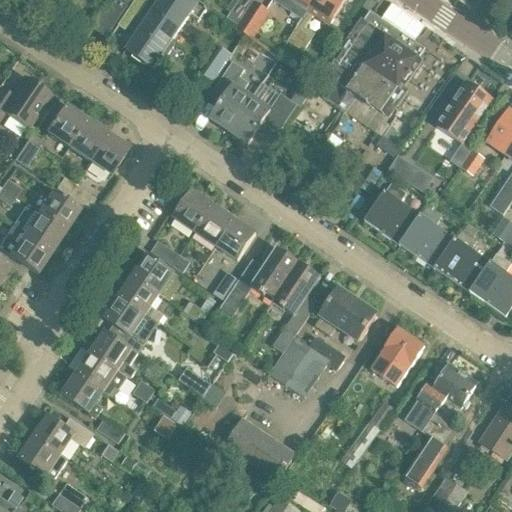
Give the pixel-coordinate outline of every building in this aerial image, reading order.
[(106,39),(126,9),(113,0),(93,30),(106,39)] [(199,22),(207,10),(191,0),(161,0),(127,52),(153,70),(162,57),(166,59),(174,46),(171,44),(190,16),(199,22)] [(137,0),(128,14),(134,19),(139,16),(150,0),(137,0)] [(302,21),(315,0),(271,0),(271,1),(302,21)] [(302,21),(299,27),(290,40),(306,51),(315,37),(305,31),(314,18),(330,28),(347,0),(315,0),(302,21)] [(235,31),(253,42),(271,15),(254,3),(245,16),(238,27),(235,31)] [(235,9),(227,20),(238,27),(245,16),(235,9)] [(424,52),(370,15),(364,24),(361,22),(341,52),(344,54),(337,64),(334,62),(313,93),(345,116),(357,98),(388,120),(406,93),(402,90),(420,63),(417,61),(424,52)] [(229,134),(252,100),(242,94),(248,86),(239,79),(244,72),(232,64),(214,92),(225,100),(211,122),(229,134)] [(27,130),(50,97),(25,80),(12,100),(0,92),(0,121),(2,118),(5,115),(27,130)] [(469,137),(492,103),(466,85),(447,113),(437,129),(462,147),(469,137)] [(252,100),(229,134),(248,147),(262,125),(278,136),(297,108),(280,96),(269,112),(252,100)] [(68,150),(86,122),(65,108),(47,135),(68,150)] [(505,157),(511,146),(511,115),(509,114),(488,145),(505,157)] [(89,164),(107,136),(86,122),(68,150),(89,164)] [(107,136),(89,164),(111,178),(129,151),(107,136)] [(29,142),(14,163),(25,171),(40,149),(29,142)] [(473,178),(483,162),(472,155),(462,171),(473,178)] [(389,175),(424,197),(434,182),(398,160),(389,175)] [(503,218),(511,204),(511,176),(490,209),(503,218)] [(66,198),(74,187),(64,180),(57,191),(66,198)] [(1,191),(15,200),(21,192),(7,182),(1,191)] [(400,249),(426,209),(420,218),(400,205),(406,196),(391,185),(364,225),(400,249)] [(74,187),(66,198),(88,212),(95,201),(74,187)] [(0,202),(10,209),(15,200),(1,191),(0,192),(0,202)] [(194,235),(212,207),(192,193),(173,221),(194,235)] [(39,216),(66,234),(80,213),(53,194),(39,216)] [(216,250),(235,222),(212,207),(194,235),(216,250)] [(66,234),(39,216),(38,216),(27,208),(13,229),(52,255),(66,234)] [(435,272),(455,241),(447,236),(435,228),(441,219),(426,209),(400,249),(435,272)] [(492,236),(505,245),(511,234),(511,224),(504,219),(492,236)] [(235,222),(216,250),(237,264),(255,236),(235,222)] [(469,225),(463,234),(473,240),(479,232),(469,225)] [(0,251),(37,277),(52,255),(13,229),(0,247),(0,251)] [(470,295),(490,265),(471,252),(477,243),(473,240),(463,234),(461,232),(455,241),(435,272),(470,295)] [(158,244),(151,254),(172,269),(179,258),(158,244)] [(224,304),(218,313),(230,321),(251,290),(256,294),(261,297),(260,297),(272,306),(299,266),(278,251),(265,270),(254,286),(242,278),(239,283),(224,304)] [(496,256),(490,265),(470,295),(506,319),(511,309),(511,279),(506,275),(511,266),(496,256)] [(169,304),(184,282),(173,276),(146,257),(132,279),(159,297),(169,304)] [(179,258),(172,269),(182,276),(190,265),(179,258)] [(0,285),(10,270),(0,262),(0,285)] [(299,266),(272,306),(284,313),(285,313),(294,319),(301,309),(308,299),(320,280),(299,266)] [(228,275),(213,296),(224,304),(239,283),(228,275)] [(151,309),(159,297),(132,279),(117,300),(158,327),(163,318),(151,309)] [(357,344),(375,318),(338,292),(320,318),(321,319),(314,329),(329,339),(336,329),(357,344)] [(158,327),(117,300),(103,321),(130,339),(136,331),(146,338),(155,325),(158,327)] [(201,327),(208,317),(194,308),(187,318),(201,327)] [(294,319),(272,349),(283,356),(310,316),(301,309),(294,319)] [(90,355),(127,380),(130,382),(136,373),(129,368),(137,356),(104,333),(90,355)] [(411,369),(423,350),(398,333),(385,351),(386,352),(371,373),(395,389),(410,368),(411,369)] [(295,341),(270,378),(305,401),(327,368),(337,374),(346,360),(316,340),(310,350),(295,341)] [(234,354),(220,345),(213,355),(227,364),(234,354)] [(118,393),(127,380),(90,355),(76,375),(104,393),(103,394),(110,398),(115,390),(118,393)] [(463,378),(449,368),(433,392),(427,389),(417,405),(405,424),(422,436),(428,427),(436,415),(438,413),(441,413),(447,404),(446,403),(463,378)] [(186,373),(179,383),(203,399),(210,389),(186,373)] [(103,394),(104,393),(76,375),(61,397),(89,416),(89,415),(96,419),(101,411),(95,406),(103,394)] [(464,411),(469,405),(466,403),(477,387),(463,378),(446,403),(447,404),(441,413),(438,413),(436,415),(428,427),(422,436),(430,441),(404,479),(422,491),(448,453),(440,448),(461,416),(458,414),(462,409),(464,411)] [(138,388),(153,397),(155,393),(141,384),(138,388)] [(147,406),(153,397),(138,388),(133,396),(147,406)] [(204,400),(217,408),(224,396),(212,388),(204,400)] [(381,432),(395,412),(384,405),(370,425),(381,432)] [(506,462),(511,453),(511,411),(505,406),(480,445),(506,462)] [(181,409),(172,422),(182,428),(191,415),(181,409)] [(34,438),(61,457),(72,441),(85,450),(94,436),(70,420),(65,428),(48,417),(34,438)] [(296,457),(242,421),(223,451),(277,487),(296,457)] [(125,436),(104,422),(97,433),(118,447),(125,436)] [(68,461),(61,457),(34,438),(19,460),(47,478),(48,476),(55,481),(68,461)] [(119,454),(109,448),(102,458),(113,465),(119,454)] [(276,486),(252,471),(246,481),(269,496),(276,486)] [(446,480),(426,508),(432,511),(456,511),(469,495),(446,480)] [(81,511),(88,501),(67,487),(59,497),(80,511),(81,511)] [(24,499),(15,493),(8,504),(16,510),(24,499)] [(339,511),(345,511),(352,501),(338,494),(331,507),(339,511)] [(58,511),(80,511),(59,497),(52,508),(58,511)] [(0,511),(15,511),(17,510),(16,510),(8,504),(0,498),(0,511)] [(383,498),(373,511),(398,511),(401,509),(383,498)] [(295,511),(279,500),(270,511),(295,511)]
